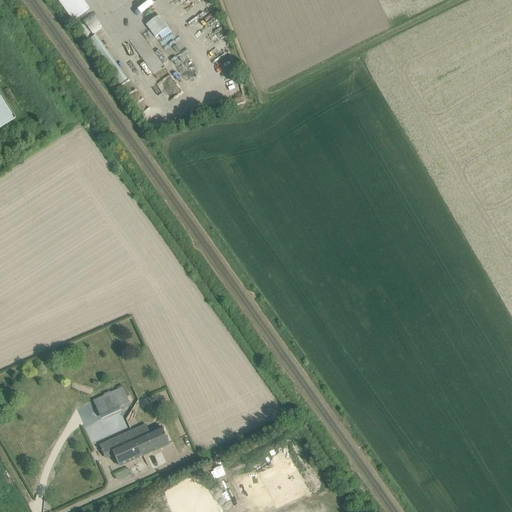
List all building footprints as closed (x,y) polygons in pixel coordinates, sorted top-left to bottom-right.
[(57,0),(71,21),(88,9),(82,0),(57,0)] [(91,14),(82,22),(92,35),(102,27),(91,14)] [(172,32),(160,15),(146,24),(156,37),(159,35),(162,38),(172,32)] [(125,80),(97,34),(88,39),(116,85),(125,80)] [(147,61),(155,73),(164,67),(150,47),(155,55),(147,61)] [(0,101),(0,126),(12,119),(0,101)] [(122,387),(92,399),(100,418),(130,406),(122,387)] [(159,402),(155,405),(157,410),(161,411),(164,407),(163,403),(159,402)] [(147,425),(133,431),(144,456),(170,444),(162,427),(150,433),(147,425)] [(133,431),(109,442),(115,455),(120,466),(144,456),(133,431)]
